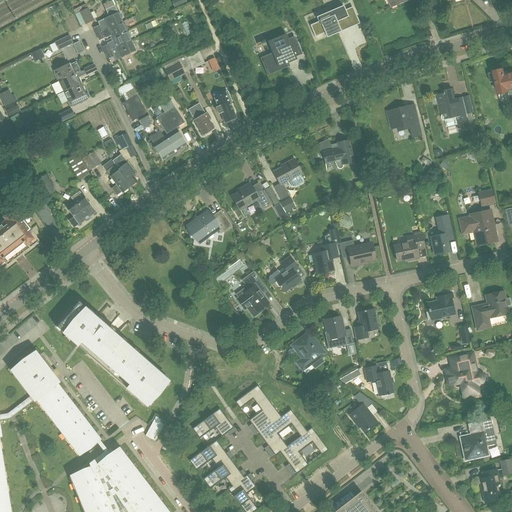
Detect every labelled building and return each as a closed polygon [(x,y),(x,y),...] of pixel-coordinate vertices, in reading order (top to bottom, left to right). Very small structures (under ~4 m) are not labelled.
[(387,0),(391,8),(411,0),(410,0),(387,0)] [(85,5),(73,10),(75,14),(79,23),(83,21),(85,25),(94,20),(88,8),(87,8),(85,5)] [(114,5),(105,10),(109,17),(97,22),(99,26),(93,28),(96,34),(122,22),(121,19),(122,17),(121,14),(118,14),(118,13),(114,5)] [(317,22),(309,25),(315,37),(324,33),(326,38),(359,23),(352,7),(345,10),(343,5),(316,17),(317,22)] [(122,22),(96,34),(99,40),(105,37),(105,38),(110,36),(111,39),(127,32),(126,30),(127,28),(126,25),(123,25),(122,22)] [(108,45),(102,47),(104,53),(131,41),(129,38),(130,36),(129,33),(127,33),(127,32),(111,39),(112,41),(107,43),(108,45)] [(286,34),(267,41),(272,53),(267,55),(275,74),(289,68),(287,63),(296,59),(286,34)] [(54,42),(54,43),(58,49),(58,51),(73,43),(69,35),(54,42)] [(131,41),(104,53),(107,59),(113,56),(115,60),(135,50),(135,49),(136,47),(134,44),(132,44),(131,41)] [(79,42),(73,44),(78,54),(83,51),(79,42)] [(40,49),(30,54),(34,61),(44,56),(40,49)] [(198,51),(186,57),(192,69),(204,63),(198,51)] [(175,62),(166,66),(172,79),(178,76),(191,69),(192,69),(186,57),(185,58),(185,57),(175,61),(175,62)] [(40,62),(41,68),(50,67),(48,60),(40,62)] [(53,71),(58,82),(80,71),(76,62),(69,65),(69,64),(53,71)] [(80,71),(58,82),(63,92),(82,83),(79,77),(86,74),(86,75),(96,70),(94,64),(84,69),(84,70),(80,72),(80,71)] [(158,70),(148,74),(151,82),(161,77),(158,70)] [(489,75),(491,83),(496,82),(500,95),(509,92),(510,96),(511,95),(511,74),(505,76),(504,70),(494,72),(494,74),(489,75)] [(82,83),(63,92),(70,106),(71,105),(72,107),(86,100),(86,98),(89,97),(87,91),(85,91),(82,83)] [(115,90),(118,96),(132,89),(129,83),(115,90)] [(9,89),(0,93),(0,97),(5,107),(17,101),(14,94),(12,96),(9,89)] [(437,95),(442,115),(443,115),(444,121),(455,118),(456,122),(468,119),(464,101),(455,103),(452,89),(442,91),(443,93),(437,95)] [(136,96),(123,103),(132,120),(137,118),(146,113),(136,96)] [(220,96),(214,98),(218,107),(216,108),(218,114),(220,113),(224,122),(235,118),(229,102),(224,105),(220,96)] [(199,104),(188,110),(202,135),(213,128),(208,120),(210,118),(207,112),(205,113),(199,104)] [(17,105),(6,110),(10,116),(20,111),(17,105)] [(387,111),(391,130),(397,128),(398,131),(410,129),(412,137),(422,135),(415,105),(387,111)] [(156,118),(167,136),(177,151),(186,145),(175,128),(184,122),(174,106),(156,118)] [(54,117),(58,124),(74,116),(71,108),(54,117)] [(20,113),(25,122),(33,119),(29,109),(20,113)] [(146,113),(137,118),(140,123),(141,123),(143,128),(151,124),(148,120),(149,119),(146,113)] [(37,135),(32,125),(26,127),(30,138),(37,135)] [(177,151),(167,136),(164,138),(159,131),(153,135),(154,137),(150,139),(154,145),(153,145),(163,160),(177,151)] [(125,148),(130,158),(136,154),(126,134),(114,139),(120,150),(125,148)] [(105,144),(104,144),(106,148),(113,144),(110,139),(104,142),(105,144)] [(317,147),(317,148),(322,159),(324,158),(325,163),(334,161),(337,167),(338,169),(340,169),(341,169),(343,168),(343,167),(343,165),(354,163),(348,140),(338,142),(339,145),(333,147),(328,139),(318,145),(317,145),(317,146),(317,147)] [(438,149),(434,150),(436,157),(443,155),(442,151),(438,149)] [(83,158),(90,170),(101,164),(94,152),(83,158)] [(66,159),(78,180),(89,174),(77,153),(66,159)] [(121,154),(112,161),(115,165),(130,186),(137,181),(132,175),(135,173),(121,154)] [(424,157),(421,161),(425,164),(427,165),(429,166),(432,162),(424,157)] [(289,196),(283,185),(303,174),(295,159),(287,164),(287,165),(274,172),(280,184),(274,187),(281,200),(289,196)] [(443,168),(448,163),(444,159),(440,164),(443,168)] [(112,161),(103,166),(106,171),(110,176),(116,185),(111,188),(117,196),(130,186),(115,165),(112,161)] [(55,191),(46,175),(36,180),(44,196),(55,191)] [(259,199),(256,193),(250,184),(244,187),(245,189),(232,197),(240,210),(259,199)] [(274,205),(279,202),(270,187),(265,189),(274,205)] [(477,192),(481,207),(495,203),(492,189),(477,192)] [(262,190),(256,193),(259,199),(263,207),(270,203),(262,190)] [(75,203),(67,209),(73,217),(69,221),(74,228),(95,212),(83,196),(82,196),(79,192),(71,198),(75,203)] [(290,198),(279,203),(285,213),(295,207),(290,198)] [(279,203),(274,206),(281,218),(286,215),(285,213),(279,203)] [(459,218),(462,232),(473,229),(477,245),(498,240),(491,209),(470,214),(470,215),(459,218)] [(0,263),(3,261),(7,265),(15,259),(14,258),(21,253),(22,254),(30,248),(26,243),(35,237),(14,210),(6,216),(5,216),(0,219),(0,263)] [(207,213),(188,227),(191,232),(191,236),(206,239),(207,233),(210,231),(214,231),(218,228),(222,234),(232,226),(220,211),(211,218),(207,213)] [(346,227),(350,226),(351,224),(352,221),(350,218),(344,213),(338,221),(344,226),(346,227)] [(440,235),(431,237),(435,255),(450,251),(447,239),(453,238),(449,216),(442,217),(444,227),(439,228),(440,235)] [(256,220),(260,227),(265,225),(261,217),(256,220)] [(317,263),(314,263),(317,275),(334,271),(332,259),(339,258),(336,245),(338,244),(335,229),(329,230),(330,234),(327,234),(327,236),(325,236),(327,246),(321,247),(322,254),(315,255),(317,263)] [(414,236),(415,241),(416,241),(417,249),(425,248),(422,234),(414,236)] [(342,259),(350,257),(352,267),(361,265),(360,263),(375,260),(372,244),(355,248),(353,241),(339,244),(342,259)] [(416,241),(415,241),(394,246),(398,261),(411,258),(412,260),(419,258),(417,249),(416,241)] [(269,276),(268,281),(271,285),(276,281),(276,282),(277,281),(280,286),(279,286),(280,288),(281,287),(284,291),(300,280),(293,270),(298,267),(290,256),(281,264),(286,271),(280,275),(277,271),(269,276)] [(10,263),(14,270),(21,267),(18,260),(10,263)] [(220,280),(226,287),(249,270),(244,263),(220,280)] [(247,307),(253,316),(263,308),(262,307),(268,302),(260,291),(261,290),(261,289),(265,287),(256,275),(257,275),(254,271),(246,277),(251,283),(247,286),(249,288),(245,291),(243,289),(236,294),(238,296),(236,298),(244,308),(247,307)] [(488,303),(473,307),(478,328),(489,326),(487,317),(491,316),(491,317),(507,313),(505,308),(510,307),(511,305),(510,300),(508,299),(506,299),(504,291),(486,294),(488,303)] [(428,303),(430,309),(428,309),(429,311),(430,311),(432,319),(455,314),(451,298),(454,297),(453,294),(451,295),(451,294),(437,297),(438,301),(428,303)] [(122,345),(118,342),(121,339),(113,332),(110,335),(106,331),(108,328),(92,314),(90,317),(85,312),(87,310),(78,302),(67,315),(57,327),(60,330),(65,335),(67,332),(73,337),(70,339),(77,345),(83,339),(91,346),(90,347),(91,348),(92,347),(104,357),(103,358),(104,357),(109,361),(116,367),(115,368),(115,369),(116,368),(128,378),(127,379),(128,379),(132,382),(126,388),(138,398),(144,403),(149,398),(151,400),(164,386),(161,384),(166,378),(138,354),(137,353),(135,356),(130,352),(133,349),(125,343),(122,345)] [(354,327),(357,340),(368,337),(367,331),(377,329),(373,309),(358,312),(361,326),(354,327)] [(324,320),(327,333),(329,332),(330,339),(340,337),(342,346),(354,343),(350,329),(343,330),(342,327),(343,327),(341,316),(324,320)] [(471,342),(468,326),(458,328),(462,344),(471,342)] [(310,333),(292,347),(302,359),(296,363),(302,371),(325,353),(310,333)] [(446,369),(449,385),(453,384),(453,385),(454,386),(454,387),(455,387),(455,388),(456,388),(457,388),(458,388),(462,387),(464,397),(480,393),(477,383),(479,383),(481,382),(483,381),(484,379),(484,377),(483,375),(481,373),(479,373),(477,373),(473,353),(455,357),(458,366),(446,369)] [(34,401),(36,399),(57,383),(59,382),(57,380),(47,367),(38,355),(34,357),(31,354),(14,367),(17,371),(13,374),(19,381),(30,396),(33,399),(33,400),(34,401)] [(364,368),(367,382),(376,380),(379,396),(381,395),(386,394),(386,395),(388,394),(393,393),(388,371),(378,373),(376,366),(364,368)] [(359,368),(339,379),(344,383),(357,376),(355,373),(360,370),(359,368)] [(57,383),(36,399),(37,400),(57,426),(79,455),(89,447),(100,439),(76,409),(57,383)] [(258,385),(235,402),(240,408),(253,399),(261,410),(248,420),(250,421),(252,422),(251,423),(251,424),(257,419),(264,429),(281,416),(258,385)] [(354,397),(361,405),(362,404),(365,408),(371,403),(371,401),(358,393),(354,397)] [(362,404),(361,405),(348,415),(355,424),(357,423),(364,433),(377,423),(365,408),(362,404)] [(315,420),(322,415),(316,407),(309,412),(315,420)] [(219,408),(192,429),(199,439),(214,427),(221,436),(222,436),(224,434),(224,433),(226,432),(227,433),(227,432),(223,427),(229,422),(233,428),(233,427),(219,408)] [(264,429),(258,433),(262,439),(266,442),(268,444),(267,445),(272,442),(280,451),(274,455),(275,456),(280,452),(287,447),(277,434),(291,424),(300,437),(312,428),(307,431),(291,409),(281,416),(264,429)] [(155,416),(145,436),(155,441),(165,422),(155,416)] [(471,440),(461,442),(465,460),(489,455),(487,446),(497,444),(491,419),(468,424),(471,440)] [(287,447),(280,452),(283,457),(287,460),(289,462),(288,463),(288,464),(293,460),(301,469),(295,473),(296,474),(308,465),(299,452),(312,442),(321,455),(328,450),(312,428),(300,437),(287,447)] [(206,448),(189,461),(196,470),(211,459),(218,468),(230,459),(224,462),(220,457),(226,453),(225,452),(224,453),(222,450),(223,450),(221,446),(216,440),(206,448)] [(70,475),(84,511),(168,511),(119,448),(110,454),(107,450),(94,460),(94,459),(88,463),(90,467),(70,475)] [(0,511),(10,511),(9,511),(8,507),(9,507),(8,498),(7,498),(6,493),(7,493),(5,484),(4,485),(4,479),(3,471),(2,471),(1,466),(2,465),(0,457),(0,511)] [(511,458),(500,461),(503,475),(511,473),(511,458)] [(218,468),(203,479),(210,489),(225,477),(232,486),(228,489),(242,479),(247,475),(238,481),(234,475),(239,471),(238,471),(236,469),(234,465),(230,459),(218,468)] [(481,487),(484,503),(495,501),(494,498),(499,497),(497,486),(500,485),(496,470),(482,473),(485,486),(481,487)] [(242,479),(228,489),(245,511),(253,511),(257,509),(246,494),(256,487),(255,486),(253,484),(252,484),(251,482),(252,481),(251,481),(246,485),(242,479)] [(375,511),(360,491),(354,496),(350,491),(323,511),(375,511)]
